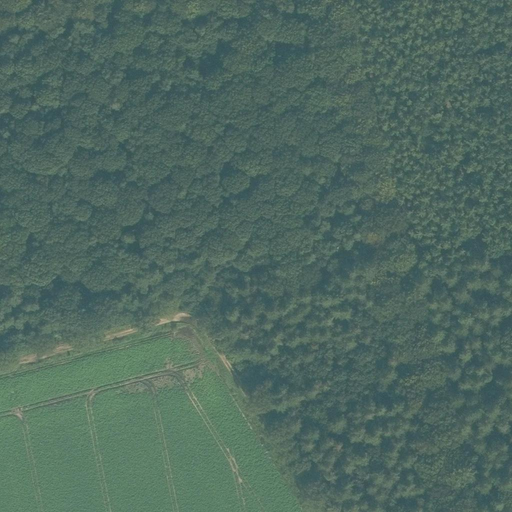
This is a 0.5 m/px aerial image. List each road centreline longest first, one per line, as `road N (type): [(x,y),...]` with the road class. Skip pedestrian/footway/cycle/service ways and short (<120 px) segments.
road 1 (track): [(230,0),(300,279)]
road 2 (track): [(399,265),(461,511)]
road 3 (track): [(319,511),(217,350),(185,317)]
road 4 (track): [(185,317),(0,366)]
road 5 (track): [(128,0),(0,12)]
